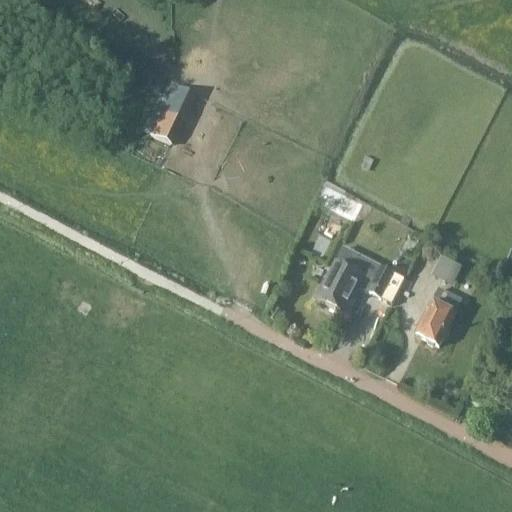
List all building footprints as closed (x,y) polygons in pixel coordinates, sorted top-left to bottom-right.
[(169,99),(151,137),(168,145),(179,122),(185,125),(199,98),(175,86),(169,99)] [(369,172),(374,162),(365,158),(360,169),(369,172)] [(358,204),(347,198),(325,187),(318,200),(340,211),(351,217),(358,204)] [(452,289),(461,271),(441,261),(432,279),(452,289)] [(381,302),(393,277),(372,267),(365,280),(336,265),(317,303),(346,318),(360,290),(369,295),(368,296),(381,302)] [(438,349),(461,305),(438,293),(415,337),(426,343),(427,346),(431,349),(435,348),(438,349)] [(277,327),(278,326),(284,316),(273,310),(268,320),(267,321),(277,327)]
